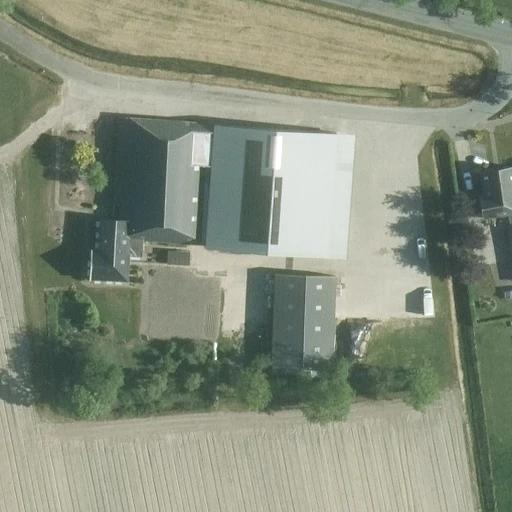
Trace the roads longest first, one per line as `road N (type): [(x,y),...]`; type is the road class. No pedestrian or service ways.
road 1 (residential): [(0,29),(79,80),(170,98),(451,120),(488,106),(511,68)]
road 2 (tertiary): [(511,34),(371,0)]
